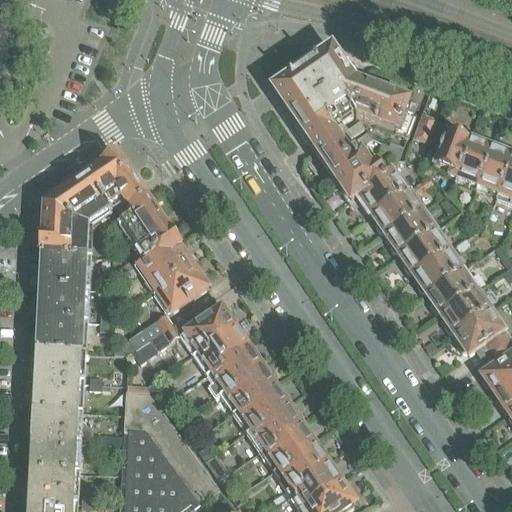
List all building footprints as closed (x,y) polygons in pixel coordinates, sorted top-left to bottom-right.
[(337,96),(333,91),(349,81),(332,55),(274,95),(296,125),(295,130),(297,134),(306,145),(310,146),(314,152),(337,137),(331,129),(351,116),(340,100),(338,102),(335,97),(337,96)] [(404,117),(407,108),(402,106),(401,104),(393,101),(391,102),(387,100),(386,98),(378,95),(376,96),(372,95),(371,92),(362,89),(360,90),(353,87),(349,81),(333,91),(337,96),(335,97),(338,102),(340,100),(351,116),(355,122),(396,138),(395,141),(406,145),(415,121),(404,117)] [(429,144),(436,128),(421,122),(415,138),(429,144)] [(348,143),(364,132),(359,125),(342,136),(348,143)] [(511,127),(505,125),(502,133),(511,136),(511,133),(511,127)] [(461,142),(460,138),(455,136),(451,138),(448,137),(440,158),(436,160),(434,165),(436,169),(435,170),(450,176),(448,181),(457,185),(472,146),(461,142)] [(355,154),(351,157),(337,137),(314,152),(318,158),(317,162),(320,166),(324,167),(325,169),(325,172),(328,177),(332,178),(333,180),(332,183),(336,189),(340,190),(342,193),(341,196),(346,203),(350,204),(352,206),(356,203),(387,183),(385,179),(377,168),(373,171),(363,156),(372,150),(392,159),(396,148),(393,147),(390,153),(373,145),(365,150),(359,142),(351,148),(355,154)] [(365,150),(373,145),(367,137),(359,142),(365,150)] [(484,150),(482,147),(478,145),(474,147),(472,146),(457,185),(477,193),(492,154),(484,150)] [(399,162),(404,151),(396,148),(392,159),(396,160),(396,161),(399,162)] [(511,161),(505,159),(503,154),(499,153),(495,155),(492,154),(477,193),(498,201),(511,164),(511,161)] [(395,172),(399,162),(396,161),(389,176),(395,172)] [(109,215),(122,205),(131,218),(149,205),(120,164),(115,163),(45,211),(83,230),(89,230),(108,239),(120,231),(109,215)] [(511,164),(498,201),(511,206),(511,164)] [(411,195),(397,176),(395,172),(389,176),(385,179),(387,183),(356,203),(370,223),(372,221),(409,196),(411,195)] [(418,199),(432,189),(429,184),(414,193),(418,199)] [(386,242),(423,217),(409,196),(372,221),(377,229),(377,234),(381,239),(385,240),(386,242)] [(176,245),(174,241),(149,205),(131,218),(133,222),(122,230),(146,265),(176,245)] [(86,294),(88,262),(89,230),(83,230),(45,211),(44,212),(40,292),(86,294)] [(437,237),(425,220),(423,217),(386,242),(391,249),(390,253),(394,259),(399,260),(400,261),(437,237)] [(451,257),(438,239),(437,237),(400,261),(405,269),(404,273),(408,279),(413,280),(414,282),(451,257)] [(187,261),(179,249),(176,245),(146,265),(139,270),(158,298),(195,273),(194,271),(195,270),(189,260),(187,261)] [(467,246),(457,253),(460,258),(471,251),(467,246)] [(427,301),(464,277),(451,257),(414,282),(418,289),(418,293),(421,299),(426,300),(427,301)] [(119,273),(124,280),(133,273),(128,266),(119,273)] [(172,318),(209,293),(207,290),(209,289),(202,279),(200,280),(195,273),(158,298),(172,318)] [(134,281),(131,277),(123,282),(126,287),(134,281)] [(441,322),(477,297),(464,277),(427,301),(432,309),(431,313),(435,319),(440,320),(441,322)] [(116,323),(136,309),(124,291),(119,294),(116,323)] [(83,358),(86,306),(86,294),(40,292),(37,356),(82,358),(83,358)] [(491,317),(478,297),(477,297),(441,322),(446,328),(445,333),(449,339),(453,339),(455,341),(491,317)] [(228,313),(223,313),(223,312),(185,338),(192,348),(187,351),(194,361),(236,332),(231,324),(233,320),(228,313)] [(511,346),(504,336),(491,317),(455,341),(459,348),(459,354),(463,359),(468,360),(469,361),(485,350),(491,360),(511,346)] [(121,352),(114,352),(114,360),(128,360),(131,360),(150,348),(164,339),(174,332),(166,320),(153,329),(129,346),(121,352)] [(115,336),(115,328),(102,327),(101,336),(115,336)] [(151,347),(150,348),(157,358),(159,357),(171,349),(181,342),(174,332),(164,339),(151,347)] [(241,339),(237,333),(236,332),(194,361),(200,370),(205,367),(211,377),(249,352),(249,350),(250,346),(246,340),(241,339)] [(496,401),(511,389),(511,347),(511,346),(491,360),(498,370),(482,381),(483,382),(481,386),(485,392),(490,393),(496,401)] [(259,359),(254,359),(249,352),(211,377),(207,380),(213,389),(209,392),(216,402),(220,399),(263,371),(262,370),(264,365),(259,359)] [(79,419),(82,359),(82,358),(37,356),(34,416),(79,419)] [(272,378),(267,378),(263,371),(220,399),(227,409),(231,406),(238,416),(276,391),(275,389),(277,385),(272,378)] [(157,386),(147,394),(150,399),(151,399),(154,403),(164,396),(157,386)] [(511,389),(496,401),(496,402),(495,406),(499,412),(504,413),(510,421),(511,419),(511,389)] [(234,419),(247,438),(289,410),(288,409),(290,404),(286,398),(281,397),(276,391),(238,416),(234,419)] [(222,497),(160,411),(154,403),(151,399),(139,399),(126,398),(120,511),(200,511),(209,506),(222,497)] [(299,417),(294,417),(289,410),(247,438),(254,448),(258,445),(264,455),(303,429),(302,428),(304,424),(299,417)] [(184,425),(177,415),(170,420),(177,430),(184,425)] [(76,478),(79,419),(34,416),(31,476),(76,478)] [(313,437),(307,436),(303,429),(264,455),(260,457),(267,467),(271,464),(278,474),(316,448),(315,447),(317,443),(313,437)] [(97,442),(96,450),(122,451),(122,443),(97,442)] [(326,456),(321,455),(316,448),(278,474),(274,477),(280,486),(284,484),(291,493),(329,468),(328,466),(330,462),(326,456)] [(211,449),(199,458),(206,467),(218,458),(211,449)] [(216,462),(207,467),(219,485),(227,479),(216,462)] [(339,475),(334,475),(329,468),(291,493),(287,496),(294,506),(298,503),(303,511),(305,511),(342,487),(342,486),(344,482),(339,475)] [(74,511),(76,478),(31,476),(29,511),(74,511)] [(352,495),(347,494),(342,487),(305,511),(353,511),(354,511),(354,507),(355,506),(355,505),(357,502),(352,495)] [(231,506),(234,504),(239,500),(232,491),(226,495),(225,496),(231,506)]
